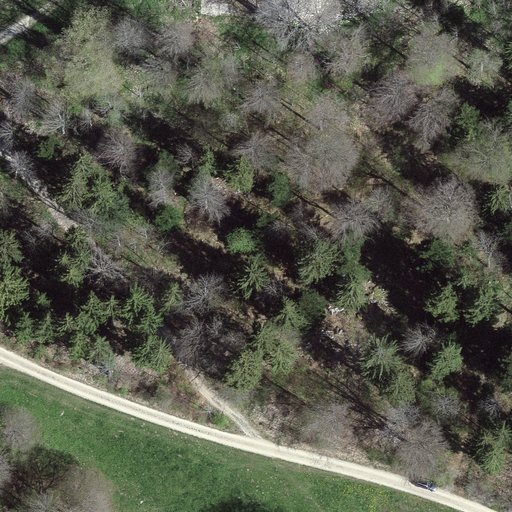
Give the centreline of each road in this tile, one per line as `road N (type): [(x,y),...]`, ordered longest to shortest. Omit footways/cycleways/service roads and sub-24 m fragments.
road 1 (track): [(0,150),(173,337),(194,379),(284,453)]
road 2 (track): [(284,453),(84,392),(0,357)]
road 3 (track): [(484,511),(284,453)]
